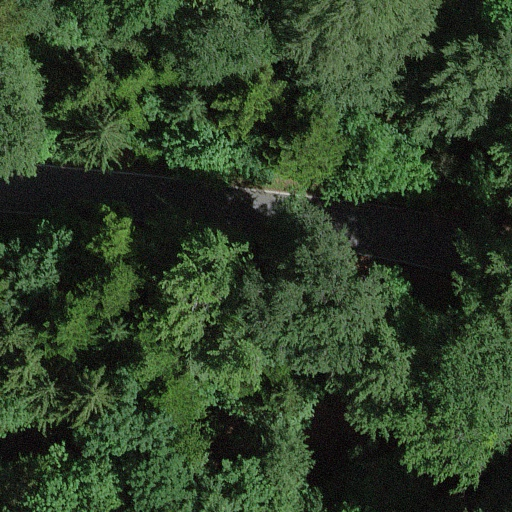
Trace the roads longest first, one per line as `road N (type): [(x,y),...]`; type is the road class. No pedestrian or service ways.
road 1 (tertiary): [(511,263),(384,235),(0,182)]
road 2 (track): [(511,448),(82,393),(0,391)]
